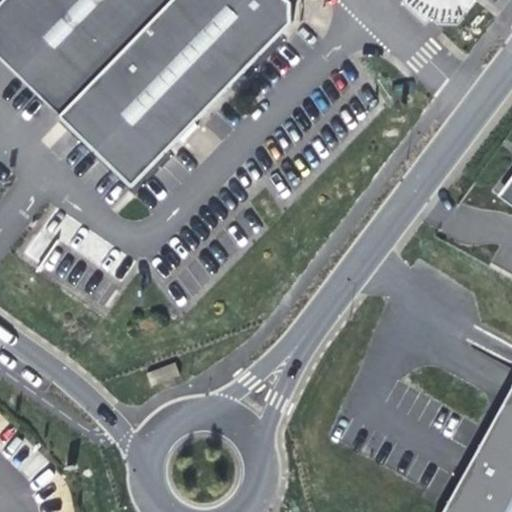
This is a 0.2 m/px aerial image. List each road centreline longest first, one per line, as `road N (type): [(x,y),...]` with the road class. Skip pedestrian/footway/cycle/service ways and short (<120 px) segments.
road 1 (unclassified): [(511,66),(297,346)]
road 2 (unclassified): [(0,331),(117,428),(144,474)]
